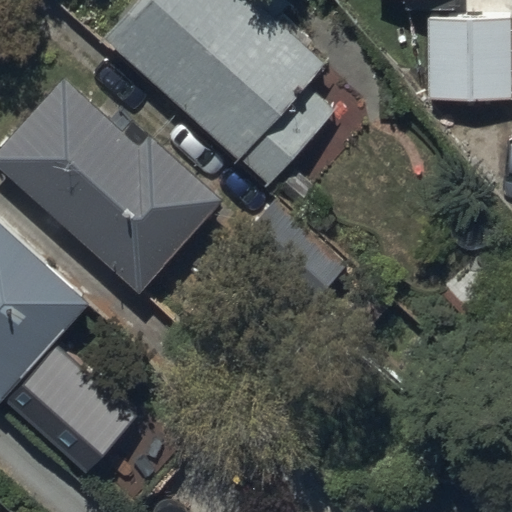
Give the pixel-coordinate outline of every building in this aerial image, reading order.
[(152,0),(110,49),(242,165),(328,68),(249,0),(152,0)] [(429,106),(511,105),(511,27),(429,28),(429,106)] [(0,159),(0,173),(143,299),(215,218),(65,86),(0,159)] [(265,258),(323,308),(350,278),(292,227),(265,258)] [(35,429),(54,446),(111,495),(139,463),(82,414),(81,412),(80,413),(62,397),(96,359),(67,333),(88,308),(0,231),(0,407),(30,434),(35,429)]
